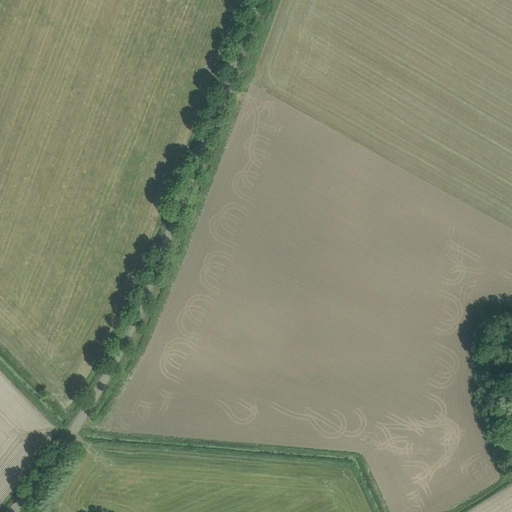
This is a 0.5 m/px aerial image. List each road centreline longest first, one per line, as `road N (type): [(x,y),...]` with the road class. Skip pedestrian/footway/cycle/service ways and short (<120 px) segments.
road 1 (unclassified): [(8,511),(82,420),(140,313),(259,0)]
road 2 (track): [(511,302),(177,217)]
